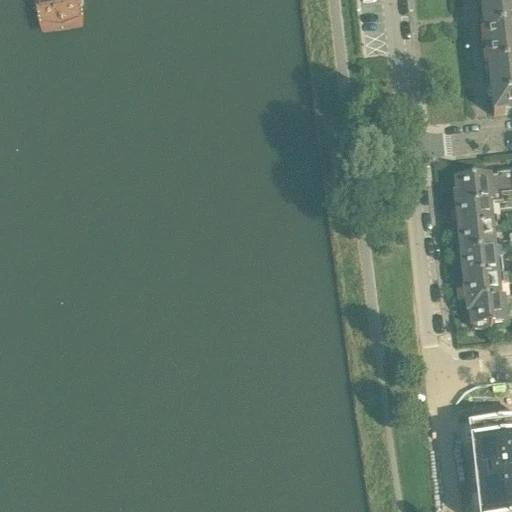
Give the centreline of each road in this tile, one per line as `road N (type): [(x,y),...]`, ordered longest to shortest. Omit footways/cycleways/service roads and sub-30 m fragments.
road 1 (residential): [(511,365),(435,374),(413,150)]
road 2 (residential): [(413,150),(397,0)]
